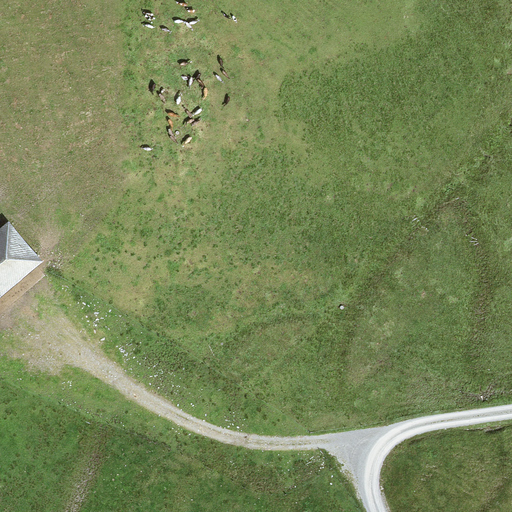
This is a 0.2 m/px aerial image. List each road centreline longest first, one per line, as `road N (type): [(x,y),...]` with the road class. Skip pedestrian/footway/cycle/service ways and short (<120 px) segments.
road 1 (track): [(372,459),(225,438),(109,373),(17,307)]
road 2 (track): [(511,414),(400,432),(372,459),(377,511)]
